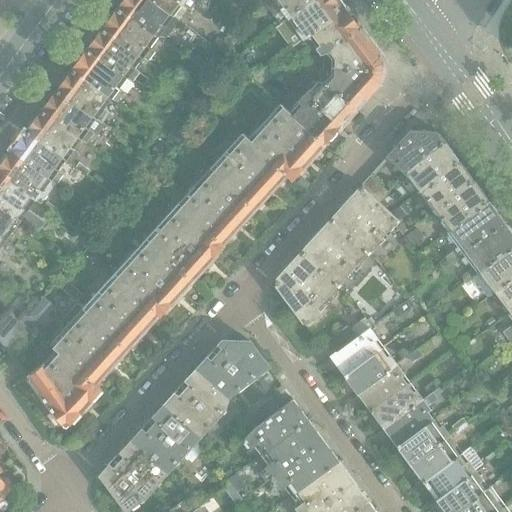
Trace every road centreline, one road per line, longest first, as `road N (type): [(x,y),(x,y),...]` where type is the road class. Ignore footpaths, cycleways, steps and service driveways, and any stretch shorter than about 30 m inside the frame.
road 1 (residential): [(446,56),(240,302)]
road 2 (residential): [(240,302),(396,511)]
road 3 (residential): [(240,302),(69,490)]
